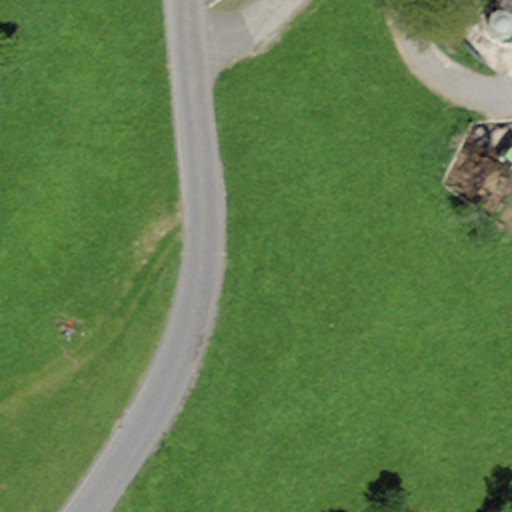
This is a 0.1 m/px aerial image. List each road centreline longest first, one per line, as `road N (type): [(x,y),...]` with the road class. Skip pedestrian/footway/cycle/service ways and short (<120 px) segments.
road 1 (residential): [(80,511),(150,423),(204,269),(194,0)]
road 2 (track): [(192,71),(290,0)]
